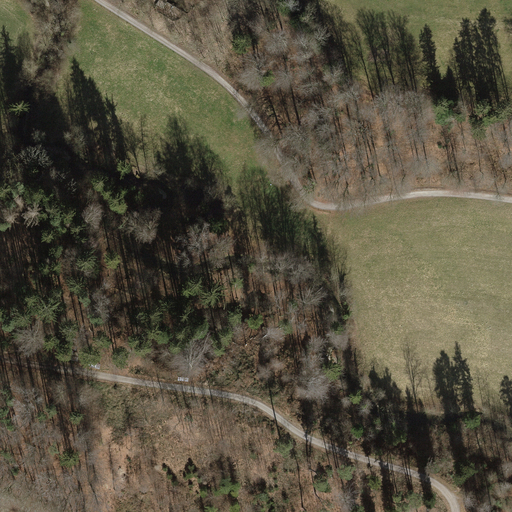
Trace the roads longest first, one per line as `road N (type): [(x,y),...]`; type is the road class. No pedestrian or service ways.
road 1 (track): [(511,198),(421,191),(314,201),(232,89),(99,0)]
road 2 (track): [(0,358),(246,400),(326,446),(429,478),(455,511)]
